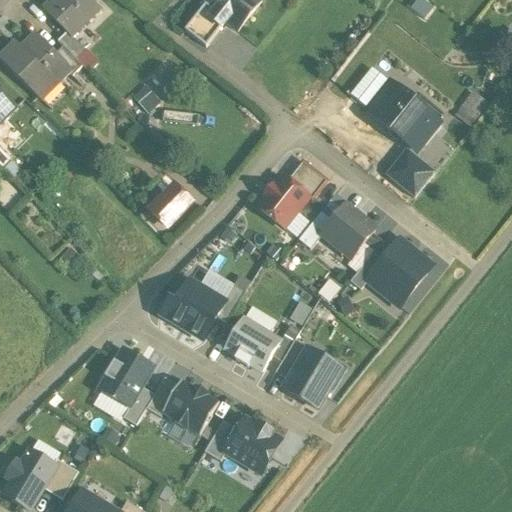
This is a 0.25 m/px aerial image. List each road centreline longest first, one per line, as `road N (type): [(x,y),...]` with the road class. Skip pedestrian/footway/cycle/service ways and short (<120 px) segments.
road 1 (track): [(285,511),(465,289)]
road 2 (residential): [(118,312),(216,215),(289,123)]
road 3 (residential): [(312,431),(118,312)]
road 4 (residential): [(289,123),(453,251)]
road 5 (residential): [(0,431),(118,312)]
